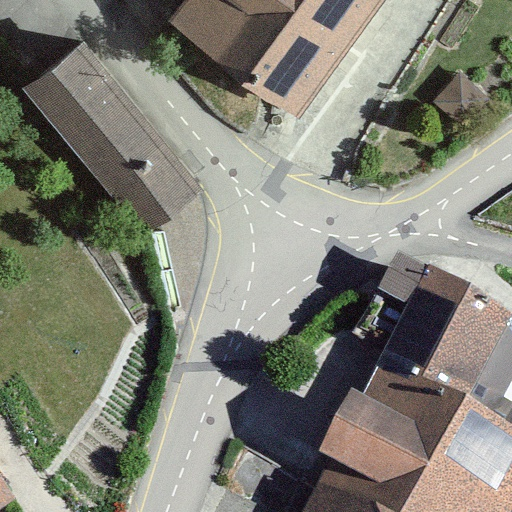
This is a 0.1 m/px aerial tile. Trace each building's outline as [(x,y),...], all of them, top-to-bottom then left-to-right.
[(192,0),(171,29),(285,113),(368,0),(192,0)] [(18,81),(138,235),(205,183),(85,29),(18,81)] [(307,484),(357,511),(511,511),(511,452),(451,421),(472,380),(480,385),(511,329),(386,261),(356,317),(392,337),(307,484)] [(357,511),(307,484),(293,511),(357,511)] [(0,511),(14,511),(0,491),(0,511)]
